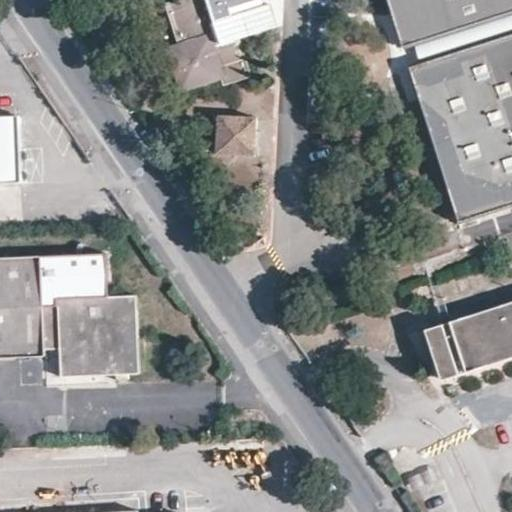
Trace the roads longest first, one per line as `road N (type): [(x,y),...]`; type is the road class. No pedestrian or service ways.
road 1 (residential): [(26,0),(376,511)]
road 2 (unknown): [(262,511),(224,486),(182,475),(0,479)]
